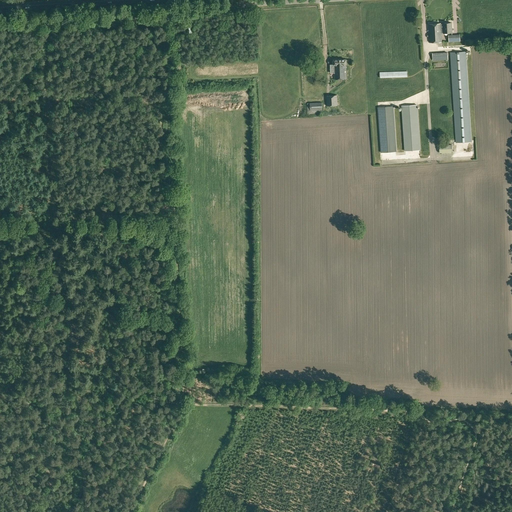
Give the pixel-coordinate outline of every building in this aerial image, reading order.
[(443,23),(441,23),(441,32),(452,32),(451,22),(443,23)] [(441,23),(429,24),(430,42),(442,41),(441,32),(441,23)] [(450,52),(454,106),(456,142),(472,141),(469,105),(468,85),(466,51),(450,52)] [(346,78),(346,64),(346,59),(334,59),(334,64),(334,78),(346,78)] [(327,105),(327,108),(337,107),(337,105),(338,105),(337,94),(326,95),(327,105)] [(307,103),(307,110),(307,114),(323,113),(322,102),(310,102),(310,103),(307,103)] [(417,104),(401,105),(405,150),(420,149),(417,104)] [(393,105),(378,107),(381,152),(396,151),(393,105)] [(452,144),(439,145),(440,152),(452,152),(452,144)] [(410,160),(422,159),(422,150),(407,151),(408,156),(410,156),(410,160)] [(397,152),(382,152),(383,160),(397,159),(397,152)]
